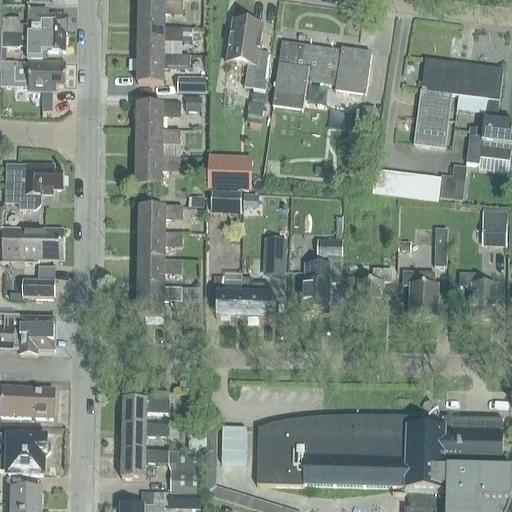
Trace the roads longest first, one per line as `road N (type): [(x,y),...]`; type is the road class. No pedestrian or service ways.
road 1 (residential): [(511,366),(83,356)]
road 2 (residential): [(83,356),(85,141)]
road 3 (residential): [(77,511),(83,356)]
road 4 (residential): [(85,141),(87,0)]
road 5 (residential): [(511,19),(375,0)]
